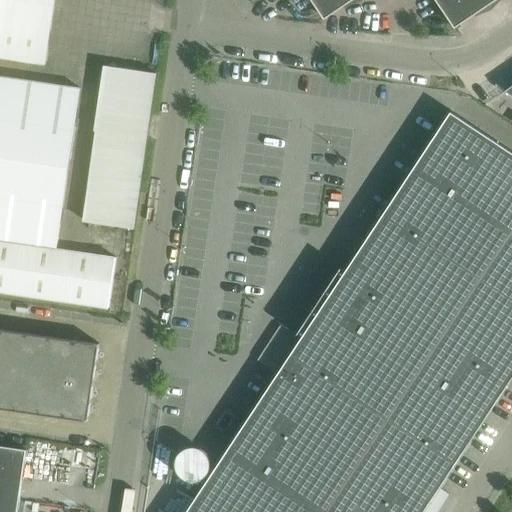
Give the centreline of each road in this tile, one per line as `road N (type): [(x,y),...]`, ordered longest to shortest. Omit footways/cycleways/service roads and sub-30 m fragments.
road 1 (unclassified): [(115,511),(187,24)]
road 2 (unclassified): [(187,24),(437,65),(481,55),(511,35)]
